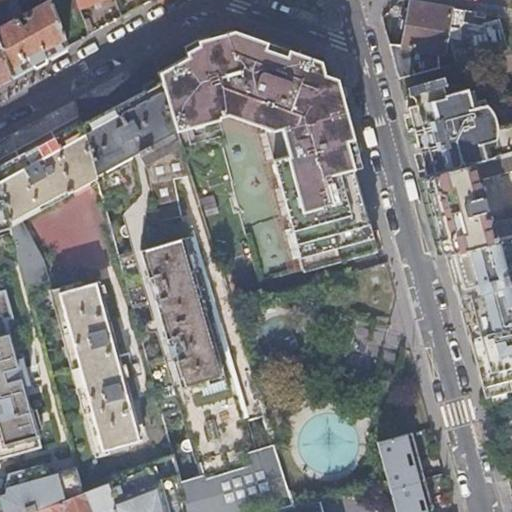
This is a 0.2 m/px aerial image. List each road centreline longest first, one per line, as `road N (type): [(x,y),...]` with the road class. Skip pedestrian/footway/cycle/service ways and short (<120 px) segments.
road 1 (residential): [(479,501),(360,50)]
road 2 (residential): [(204,0),(0,112)]
road 3 (residential): [(360,50),(222,0)]
